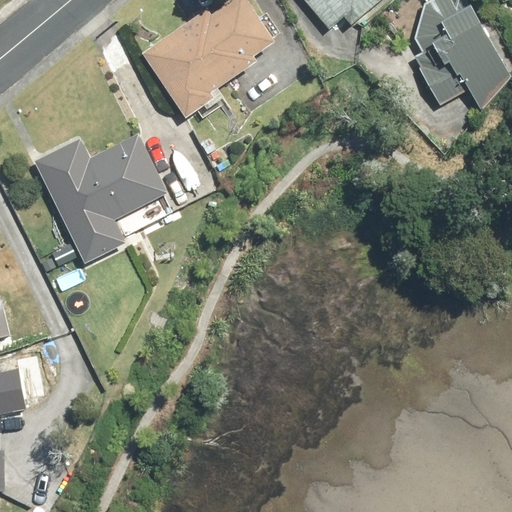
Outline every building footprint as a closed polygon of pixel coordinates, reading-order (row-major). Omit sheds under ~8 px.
[(227,88),(284,49),(251,0),(241,0),(218,16),(213,9),(148,53),(197,126),(235,100),(227,88)] [(356,27),(386,0),(310,0),(336,30),(349,19),(356,27)] [(488,112),(511,84),(511,64),(475,0),(427,0),(429,2),(415,54),(445,107),(475,90),(488,112)] [(82,136),(38,157),(90,263),(183,216),(142,134),(93,158),(82,136)] [(36,311),(27,286),(6,294),(19,331),(30,327),(25,314),(36,311)] [(0,372),(0,414),(27,410),(20,369),(0,372)]
